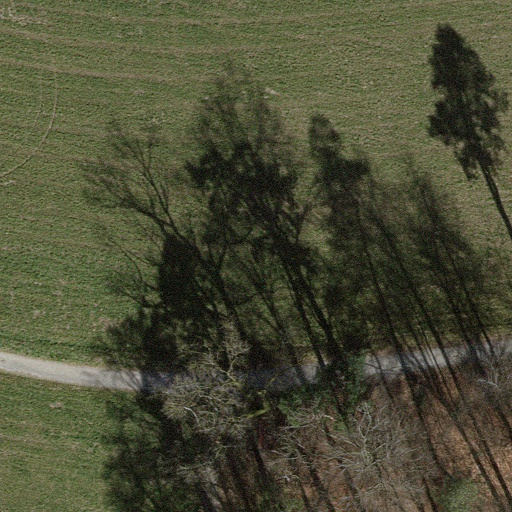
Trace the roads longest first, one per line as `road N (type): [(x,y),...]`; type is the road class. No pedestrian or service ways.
road 1 (track): [(0,356),(113,380),(215,384),(511,346)]
road 2 (track): [(215,384),(216,511)]
